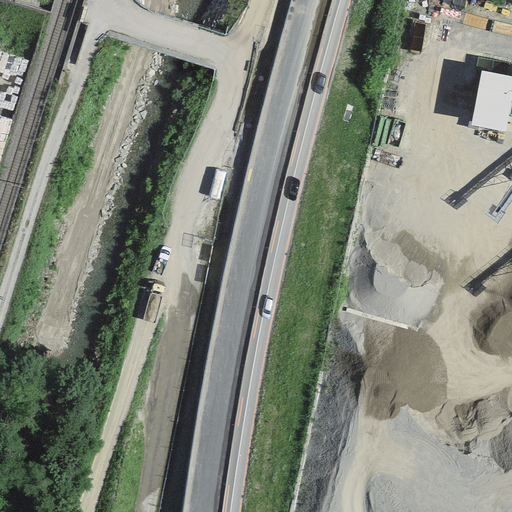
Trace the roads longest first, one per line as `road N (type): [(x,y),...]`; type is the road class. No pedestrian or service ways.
road 1 (track): [(85,511),(159,277),(195,200),(234,59),(98,17)]
road 2 (motorway): [(321,0),(242,322),(212,511)]
road 3 (track): [(148,511),(182,341),(195,200)]
road 4 (track): [(98,17),(0,310)]
